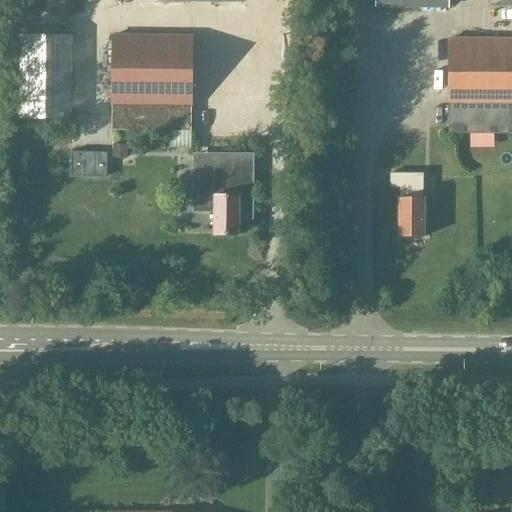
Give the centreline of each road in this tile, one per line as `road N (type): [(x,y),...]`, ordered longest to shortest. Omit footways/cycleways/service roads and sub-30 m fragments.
road 1 (primary): [(511,344),(0,333)]
road 2 (primary): [(0,356),(511,358)]
